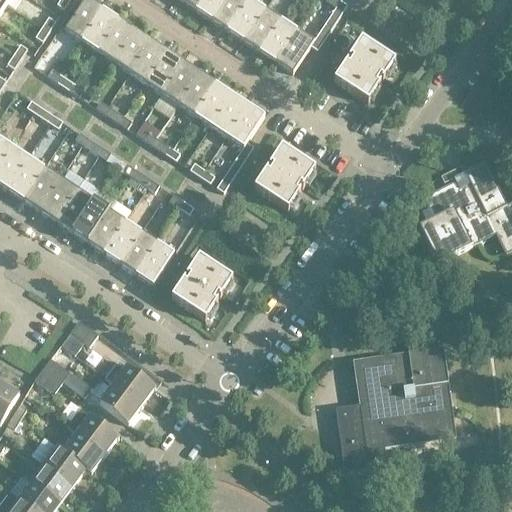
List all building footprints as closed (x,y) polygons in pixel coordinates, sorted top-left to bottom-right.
[(61,0),(56,8),(63,13),(70,3),(65,0),(61,0)] [(203,0),(180,0),(179,3),(195,14),(203,0)] [(226,0),(203,0),(195,14),(211,24),(226,0)] [(248,2),(245,0),(226,0),(211,24),(227,35),(248,2)] [(340,4),(333,0),(328,0),(325,5),(335,11),(340,4)] [(64,34),(81,45),(103,12),(86,1),(64,34)] [(265,13),(248,2),(227,35),(243,45),(265,13)] [(347,9),(340,4),(335,11),(332,16),(339,20),(347,9)] [(119,23),(103,12),(81,45),(97,55),(119,23)] [(281,23),(265,13),(243,45),(259,56),(281,23)] [(339,20),(332,16),(325,27),(332,32),(339,20)] [(48,21),(41,31),(48,36),(55,26),(48,21)] [(135,33),(119,23),(97,55),(113,66),(135,33)] [(297,34),(281,23),(259,56),(275,66),(297,34)] [(332,32),(325,27),(317,38),(324,43),(332,32)] [(48,36),(41,31),(35,41),(42,46),(48,36)] [(151,44),(135,33),(113,66),(129,77),(151,44)] [(314,45),(313,45),(297,34),(275,66),(292,77),(310,50),(314,45)] [(324,43),(317,38),(313,45),(314,45),(310,50),(317,54),(324,43)] [(352,63),(350,66),(348,69),(346,67),(347,66),(346,65),(333,84),(367,106),(380,87),(379,87),(378,88),(376,87),(380,81),(382,82),(381,84),(382,84),(394,65),(361,43),(348,62),(349,63),(350,61),(352,63)] [(167,55),(151,44),(129,77),(145,87),(167,55)] [(20,48),(13,58),(20,63),(27,53),(20,48)] [(183,65),(167,55),(145,87),(161,98),(183,65)] [(20,63),(13,58),(7,68),(14,73),(20,63)] [(199,76),(183,65),(161,98),(178,109),(199,76)] [(51,73),(47,80),(57,87),(61,80),(51,73)] [(215,87),(199,76),(178,109),(194,119),(215,87)] [(73,87),(61,80),(57,87),(68,94),(73,87)] [(83,94),(73,87),(68,94),(78,101),(83,94)] [(231,97),(215,87),(194,119),(210,130),(231,97)] [(247,108),(231,97),(210,130),(226,141),(247,108)] [(41,111),(30,105),(26,112),(36,118),(41,111)] [(100,105),(95,112),(105,119),(110,112),(100,105)] [(264,119),(247,108),(226,141),(243,152),(246,147),(264,119)] [(52,119),(41,111),(36,118),(47,126),(52,119)] [(121,119),(110,112),(105,119),(117,126),(121,119)] [(62,126),(52,119),(47,126),(57,133),(62,126)] [(131,126),(121,119),(117,126),(127,133),(131,126)] [(89,143),(79,137),(74,144),(84,150),(89,143)] [(148,137),(143,144),(153,151),(158,144),(148,137)] [(0,167),(12,150),(0,142),(0,167)] [(100,151),(89,143),(84,150),(96,158),(100,151)] [(169,151),(158,144),(153,151),(165,158),(169,151)] [(253,151),(246,147),(243,152),(238,158),(245,162),(253,151)] [(28,161),(12,150),(0,167),(0,189),(6,193),(28,161)] [(272,170),(270,173),(298,191),(300,188),(302,190),(301,191),(302,192),(315,173),(281,150),(268,170),(269,170),(270,169),(272,170)] [(110,157),(100,151),(96,158),(106,164),(110,157)] [(179,158),(169,151),(165,158),(175,165),(179,158)] [(245,162),(238,158),(231,169),(238,174),(245,162)] [(44,171),(28,161),(6,193),(22,204),(44,171)] [(470,188),(495,238),(505,259),(511,254),(511,205),(505,209),(484,166),(464,176),(470,188)] [(194,167),(189,174),(199,181),(204,174),(194,167)] [(137,175),(127,169),(123,176),(133,182),(137,175)] [(238,174),(231,169),(223,180),(230,185),(238,174)] [(60,182),(44,171),(22,204),(39,215),(60,182)] [(296,194),(298,191),(270,173),(268,177),(266,175),(267,173),(266,173),(253,192),(287,214),(300,195),(299,194),(298,196),(296,194)] [(214,180),(204,174),(199,181),(209,187),(214,180)] [(149,183),(137,175),(133,182),(144,190),(149,183)] [(230,185),(223,180),(216,192),(223,196),(230,185)] [(76,193),(60,182),(39,215),(55,226),(76,193)] [(159,189),(149,183),(144,190),(154,196),(159,189)] [(436,267),(495,238),(470,188),(459,193),(455,185),(422,202),(429,215),(420,219),(424,228),(418,231),(436,267)] [(92,203),(76,193),(55,226),(71,236),(92,203)] [(183,205),(173,199),(168,206),(178,212),(183,205)] [(108,214),(92,203),(71,236),(87,247),(108,214)] [(193,212),(183,205),(178,212),(188,219),(193,212)] [(125,225),(108,214),(87,247),(103,257),(125,225)] [(141,235),(125,225),(103,257),(119,268),(141,235)] [(157,246),(141,235),(119,268),(135,278),(157,246)] [(174,257),(157,246),(135,278),(152,290),(174,257)] [(190,280),(188,283),(186,286),(183,285),(184,283),(183,283),(171,302),(204,324),(217,305),(216,304),(215,306),(213,304),(217,298),(219,300),(218,301),(219,302),(232,283),(198,260),(185,280),(186,280),(187,279),(190,280)] [(97,339),(78,325),(70,336),(70,337),(84,347),(89,350),(97,339)] [(70,337),(61,349),(75,359),(84,347),(70,337)] [(442,352),(352,365),(358,409),(335,412),(344,475),(386,469),(384,452),(455,442),(442,352)] [(69,377),(50,362),(42,373),(61,388),(62,387),(69,377)] [(155,392),(119,365),(105,383),(112,388),(141,410),(141,409),(153,392),(154,393),(155,392)] [(61,388),(42,373),(34,384),(53,399),(61,388)] [(69,377),(62,387),(83,402),(91,393),(70,377),(69,377)] [(0,428),(19,398),(17,397),(17,398),(0,388),(0,428)] [(141,410),(112,388),(99,406),(98,405),(98,406),(128,428),(129,427),(127,427),(140,410),(141,411),(141,410)] [(26,413),(19,409),(13,419),(20,424),(26,413)] [(67,431),(75,438),(104,459),(105,459),(104,458),(116,441),(117,442),(118,441),(80,413),(67,431)] [(20,424),(13,419),(6,430),(14,434),(20,424)] [(75,438),(63,455),(62,455),(85,473),(91,478),(92,477),(91,476),(103,459),(104,460),(104,459),(75,438)] [(57,452),(44,469),(73,491),(73,490),(85,473),(62,455),(63,455),(57,450),(56,451),(57,452)] [(73,491),(44,469),(31,487),(59,508),(72,491),(73,491)] [(55,511),(59,508),(31,487),(21,479),(8,497),(28,511),(55,511)] [(0,507),(0,511),(28,511),(8,497),(0,507)]
